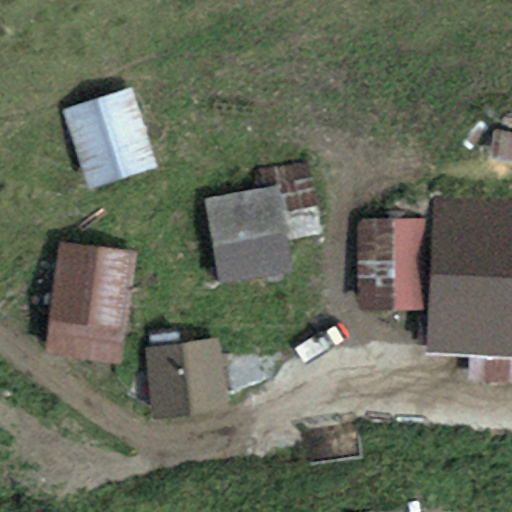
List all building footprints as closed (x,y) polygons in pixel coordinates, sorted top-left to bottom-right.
[(93,180),(146,163),(125,94),(72,111),(93,180)] [(280,231),(313,224),(305,164),(257,172),(260,194),(273,192),(280,231)] [(224,276),(286,265),(280,231),(273,192),(260,194),(211,203),(224,276)] [(426,319),(425,340),(471,345),(469,370),(511,372),(511,203),(441,200),(435,319),(426,319)] [(366,304),(419,304),(418,223),(359,224),(359,258),(366,258),(366,304)] [(64,246),(51,347),(117,356),(130,255),(64,246)] [(154,351),(160,412),(219,404),(214,367),(224,366),(222,354),(212,356),(211,344),(154,351)]
